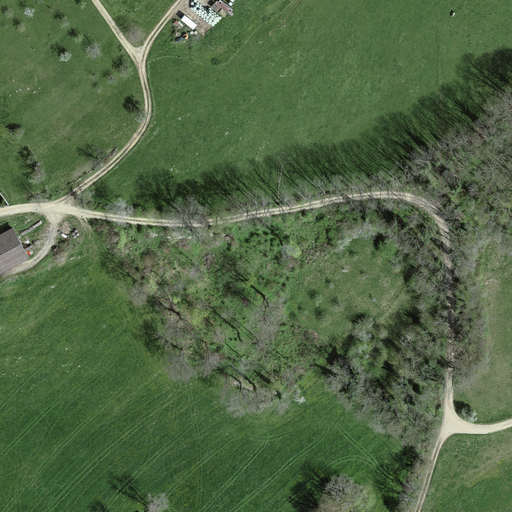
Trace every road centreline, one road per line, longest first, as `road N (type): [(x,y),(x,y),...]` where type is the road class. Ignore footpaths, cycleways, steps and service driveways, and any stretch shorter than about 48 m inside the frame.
road 1 (track): [(511,421),(464,431),(446,411),(442,226),(431,208),(402,196),(183,224),(53,210),(0,213)]
road 2 (track): [(53,210),(142,128),(143,53),(181,0)]
